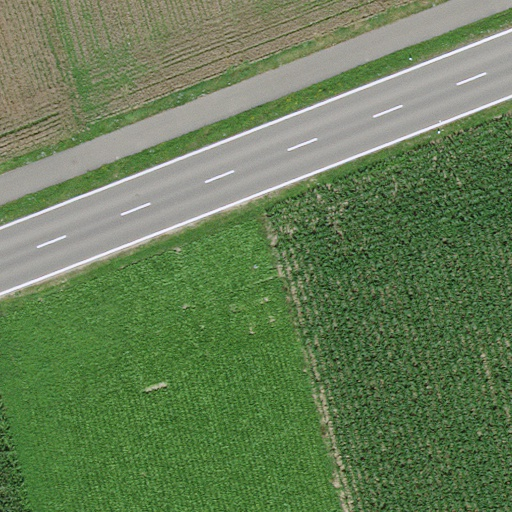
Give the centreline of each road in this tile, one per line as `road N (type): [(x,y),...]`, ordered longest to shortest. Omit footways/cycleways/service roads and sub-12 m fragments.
road 1 (primary): [(0,260),(511,63)]
road 2 (track): [(0,185),(481,0)]
